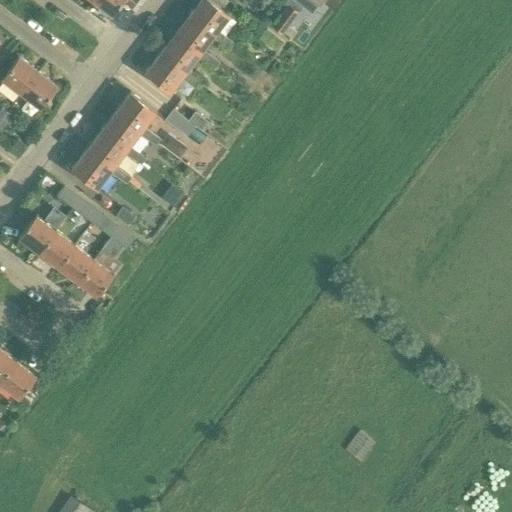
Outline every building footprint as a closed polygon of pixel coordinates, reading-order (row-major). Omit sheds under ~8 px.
[(123,0),(94,0),(113,14),(123,0)] [(200,0),(190,14),(215,33),(212,37),(230,49),(234,43),(218,30),(230,14),(220,6),(224,0),(200,0)] [(296,0),(313,13),(322,0),(296,0)] [(281,32),(295,15),(286,7),(272,25),(281,32)] [(220,62),(203,49),(212,37),(215,33),(190,14),(175,33),(201,52),(197,56),(215,68),(220,62)] [(277,48),(283,40),(266,27),(261,34),(266,38),(265,39),(277,48)] [(205,81),(188,68),(197,56),(201,52),(175,33),(161,52),(186,71),(183,75),(200,87),(205,81)] [(186,71),(161,52),(146,71),(171,90),(183,75),(186,71)] [(2,77),(22,92),(38,70),(18,55),(2,77)] [(58,85),(38,70),(22,92),(41,106),(58,85)] [(131,90),(116,110),(141,130),(138,133),(156,145),(161,139),(144,126),(156,110),(131,90)] [(2,106),(0,109),(0,123),(3,125),(11,114),(2,106)] [(195,125),(188,120),(173,108),(165,119),(187,136),(195,125)] [(146,158),(129,145),(138,133),(141,130),(116,110),(101,129),(126,148),(124,152),(141,164),(146,158)] [(195,111),(188,120),(195,125),(201,130),(208,121),(195,111)] [(101,129),(86,148),(112,167),(109,171),(127,183),(131,177),(114,164),(124,152),(126,148),(101,129)] [(86,148),(71,167),(97,187),(109,171),(112,167),(86,148)] [(73,207),(80,198),(64,185),(57,194),(73,207)] [(99,212),(80,198),(73,207),(92,221),(99,212)] [(19,237),(38,252),(57,228),(67,215),(55,206),(45,219),(37,213),(19,237)] [(122,206),(115,214),(127,224),(134,215),(122,207),(122,206)] [(119,226),(99,212),(92,221),(111,236),(119,226)] [(134,238),(119,226),(111,236),(127,247),(134,238)] [(38,252),(57,267),(76,243),(57,228),(38,252)] [(57,267),(76,281),(95,257),(76,243),(57,267)] [(115,272),(95,257),(76,281),(96,296),(115,272)] [(0,380),(17,359),(0,345),(0,380)] [(37,374),(17,359),(0,380),(0,383),(19,398),(37,374)] [(359,430),(345,450),(361,462),(375,441),(359,430)] [(98,511),(71,493),(58,511),(98,511)]
